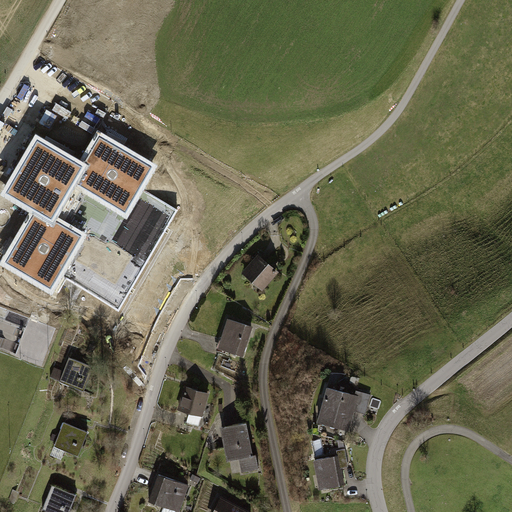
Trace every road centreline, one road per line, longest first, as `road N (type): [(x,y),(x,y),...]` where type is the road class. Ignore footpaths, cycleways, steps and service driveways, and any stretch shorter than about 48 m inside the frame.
road 1 (residential): [(111,511),(191,302),(251,229),(297,193)]
road 2 (residential): [(288,511),(262,373),(314,232),(297,193)]
road 3 (unclassified): [(461,0),(391,121),(297,193)]
road 4 (tertiary): [(381,511),(375,466),(390,422),(511,319)]
road 5 (track): [(412,511),(405,469),(427,434),(469,433),(511,459)]
